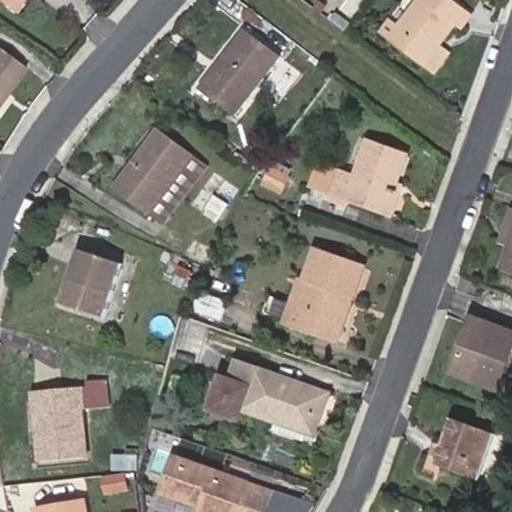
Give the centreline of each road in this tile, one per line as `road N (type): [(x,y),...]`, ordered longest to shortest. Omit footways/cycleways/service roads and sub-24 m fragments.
road 1 (residential): [(511,59),(392,420),(351,511)]
road 2 (residential): [(168,0),(53,119),(0,247)]
